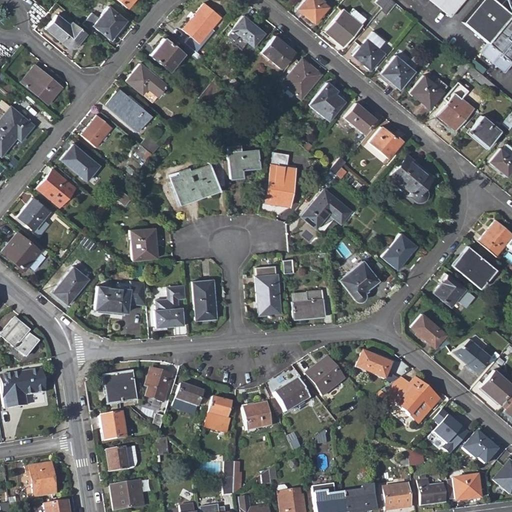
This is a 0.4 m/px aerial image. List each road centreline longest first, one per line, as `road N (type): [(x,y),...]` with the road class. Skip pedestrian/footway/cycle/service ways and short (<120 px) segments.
road 1 (residential): [(460,191),(440,151),(256,0)]
road 2 (residential): [(511,441),(375,332)]
road 3 (residential): [(63,351),(237,342)]
road 4 (residential): [(375,332),(451,235),(460,191)]
road 5 (residential): [(91,93),(0,204)]
road 6 (residential): [(237,342),(375,332)]
road 7 (residential): [(169,0),(91,93)]
